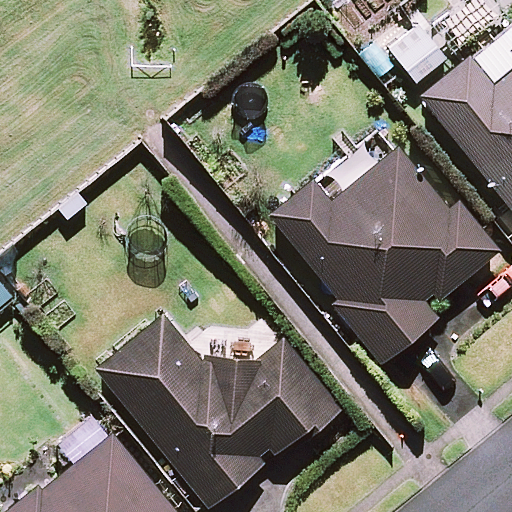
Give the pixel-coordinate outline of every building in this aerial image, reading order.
[(511,39),(474,69),(463,54),(415,91),(511,216),(511,39)] [(443,211),(391,145),(323,199),(306,177),(264,210),(339,306),(336,309),(376,360),(433,316),(424,305),(493,250),(455,201),(443,211)] [(0,306),(11,298),(0,285),(0,306)] [(203,506),(296,430),(302,438),(338,410),(320,388),(282,340),(249,357),(212,353),(193,356),(157,311),(90,365),(203,506)] [(170,511),(109,433),(38,489),(34,484),(0,511),(170,511)]
